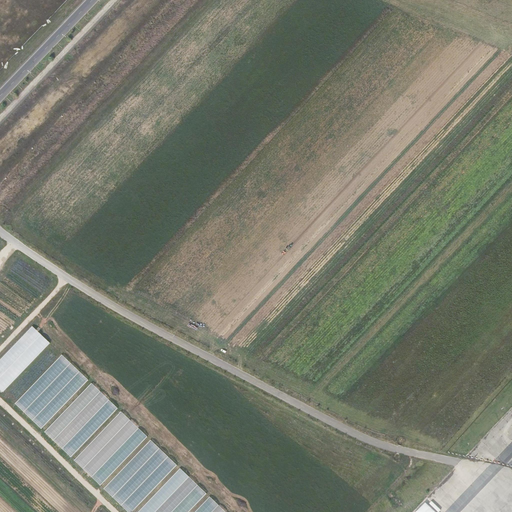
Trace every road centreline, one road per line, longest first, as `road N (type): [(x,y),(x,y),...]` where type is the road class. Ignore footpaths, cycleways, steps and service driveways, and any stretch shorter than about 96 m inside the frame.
road 1 (track): [(0,402),(113,511)]
road 2 (unclassified): [(92,0),(0,95)]
